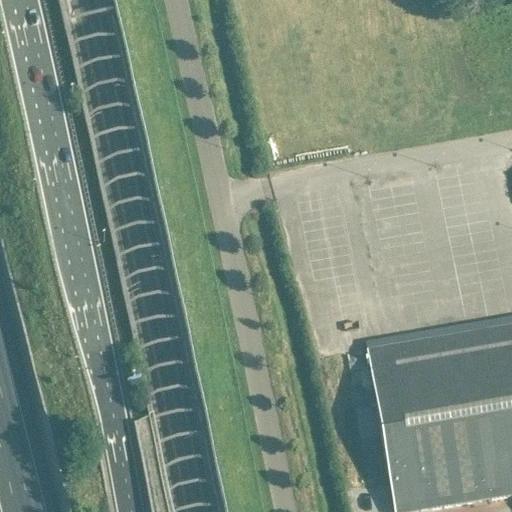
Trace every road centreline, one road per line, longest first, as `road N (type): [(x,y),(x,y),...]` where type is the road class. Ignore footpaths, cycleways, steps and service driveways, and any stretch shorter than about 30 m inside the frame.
road 1 (unclassified): [(283,511),(171,0)]
road 2 (motorway): [(130,511),(24,0)]
road 3 (unknown): [(217,205),(511,143)]
